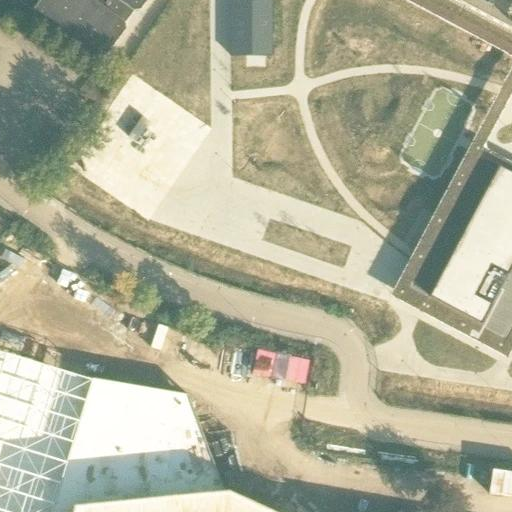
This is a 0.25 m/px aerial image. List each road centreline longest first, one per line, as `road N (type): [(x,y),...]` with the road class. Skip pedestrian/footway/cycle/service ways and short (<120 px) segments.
road 1 (residential): [(511,445),(383,425),(359,403),(357,353),(338,333),(221,307),(105,256),(0,188)]
road 2 (unknown): [(359,403),(276,406),(267,432),(270,467),(279,480),(383,511)]
